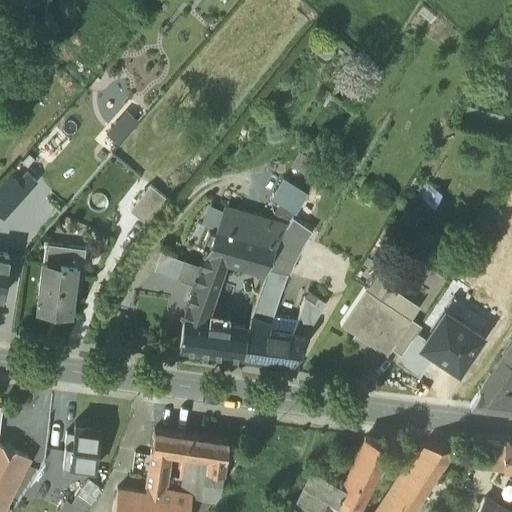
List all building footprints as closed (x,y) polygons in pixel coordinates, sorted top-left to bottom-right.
[(25,66),(16,57),(3,70),(11,78),(25,66)] [(127,111),(108,133),(120,143),(139,122),(127,111)] [(317,176),(295,162),(274,198),(297,211),(317,176)] [(45,183),(28,168),(19,178),(36,192),(45,183)] [(19,178),(0,199),(0,204),(3,207),(10,213),(15,217),(36,192),(19,178)] [(162,211),(144,197),(132,213),(149,227),(162,211)] [(3,207),(0,210),(0,224),(0,225),(10,213),(3,207)] [(263,218),(225,208),(206,253),(226,258),(248,264),(255,238),(256,238),(262,220),(263,218)] [(285,226),(281,232),(301,239),(307,224),(295,213),(285,226)] [(285,226),(262,220),(256,238),(255,238),(248,264),(265,270),(267,266),(272,252),(275,243),(279,235),(281,232),(285,226)] [(294,261),(272,252),(267,266),(289,274),(294,261)] [(200,268),(183,317),(205,320),(226,258),(206,253),(200,268)] [(9,256),(0,254),(0,294),(3,295),(9,256)] [(77,265),(44,261),(38,308),(71,312),(77,265)] [(398,278),(379,264),(364,286),(383,299),(398,278)] [(383,299),(364,286),(339,323),(386,354),(391,347),(410,317),(383,299)] [(307,296),(292,331),(305,333),(326,301),(318,296),(315,302),(307,296)] [(276,305),(255,298),(246,326),(268,328),(276,305)] [(434,353),(458,369),(481,334),(445,309),(426,338),(421,344),(434,353)] [(205,320),(183,317),(177,343),(241,352),(246,326),(246,325),(205,320)] [(421,324),(410,317),(391,347),(400,354),(416,331),(421,324)] [(246,326),(241,352),(281,357),(280,363),(288,364),(289,359),(305,333),(292,331),(246,326)] [(426,338),(416,331),(400,354),(396,361),(419,376),(434,353),(421,344),(426,338)] [(511,342),(499,360),(511,367),(511,342)] [(511,367),(499,360),(470,407),(511,411),(511,391),(506,391),(511,381),(511,367)] [(100,424),(75,421),(72,444),(65,443),(62,463),(95,467),(100,424)] [(171,430),(154,428),(144,491),(117,487),(113,511),(158,511),(162,489),(168,449),(171,430)] [(227,439),(171,430),(168,449),(207,455),(205,467),(205,468),(222,470),(227,439)] [(366,438),(342,484),(335,481),(326,498),(327,499),(328,497),(351,511),(354,511),(374,474),(381,476),(394,446),(366,438)] [(0,442),(0,503),(2,505),(27,457),(0,442)] [(454,447),(424,443),(409,469),(430,482),(454,447)] [(506,445),(489,444),(488,470),(505,471),(506,445)] [(222,470),(205,468),(205,467),(200,466),(196,494),(214,497),(220,488),(222,470)] [(335,481),(311,469),(291,509),(296,511),(318,511),(327,499),(326,498),(335,481)] [(409,469),(380,511),(411,511),(430,482),(409,469)] [(101,485),(88,476),(74,497),(81,502),(84,498),(90,502),(101,485)] [(187,511),(190,493),(162,489),(158,511),(187,511)] [(351,511),(328,497),(327,499),(318,511),(351,511)] [(506,511),(484,499),(476,511),(506,511)]
